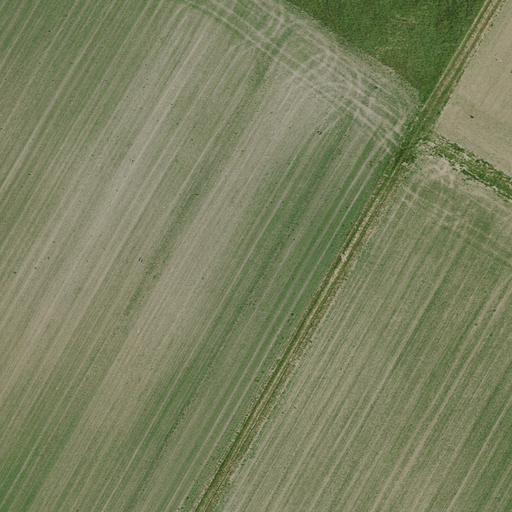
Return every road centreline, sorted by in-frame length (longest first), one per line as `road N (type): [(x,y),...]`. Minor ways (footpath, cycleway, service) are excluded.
road 1 (track): [(199,511),(398,162)]
road 2 (track): [(511,222),(398,162),(496,0)]
